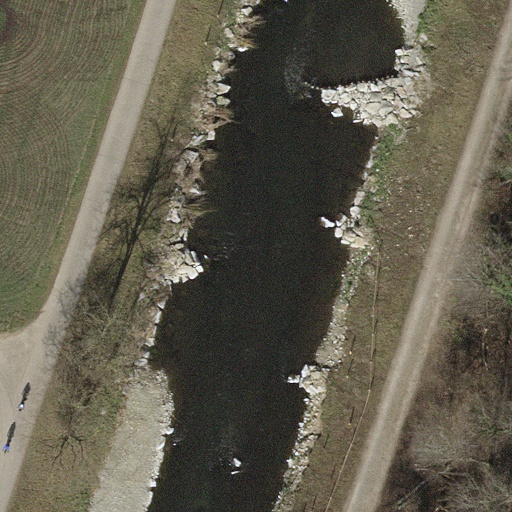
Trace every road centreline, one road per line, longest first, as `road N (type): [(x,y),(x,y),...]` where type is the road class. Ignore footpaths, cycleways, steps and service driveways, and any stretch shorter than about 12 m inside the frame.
road 1 (track): [(163,0),(0,485)]
road 2 (track): [(365,511),(511,62)]
